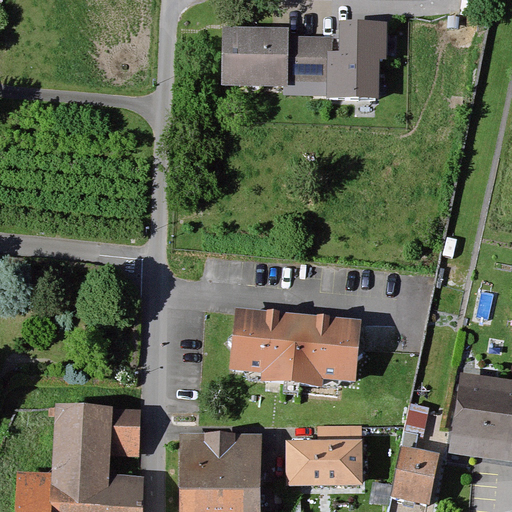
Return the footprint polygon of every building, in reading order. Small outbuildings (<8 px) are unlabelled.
[(342,35),(226,31),(224,82),(285,85),(285,94),(381,97),(384,24),(342,22),(342,35)] [(362,329),(238,317),(233,374),(357,385),(362,329)] [(511,388),(467,381),(456,452),(511,461),(511,388)] [(137,413),(65,411),(63,477),(21,476),(19,511),(141,511),(142,482),(116,481),(117,460),(135,460),(137,413)] [(264,511),(264,445),(183,445),(183,511),(264,511)] [(367,489),(367,447),(294,447),(294,490),(367,489)] [(443,462),(405,454),(396,501),(433,508),(443,462)]
